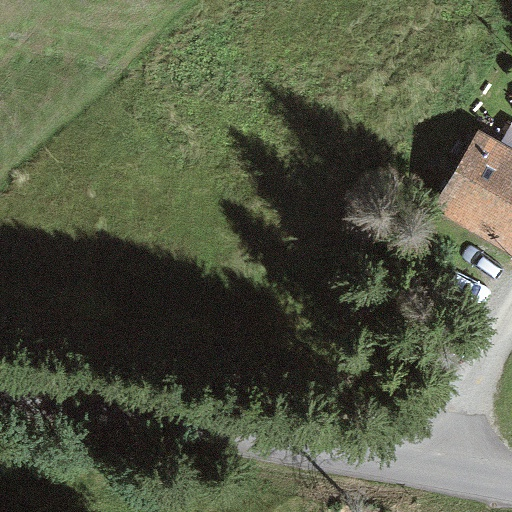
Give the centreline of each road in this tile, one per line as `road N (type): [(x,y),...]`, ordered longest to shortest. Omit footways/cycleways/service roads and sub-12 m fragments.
road 1 (unclassified): [(0,385),(511,481)]
road 2 (track): [(429,463),(511,330)]
